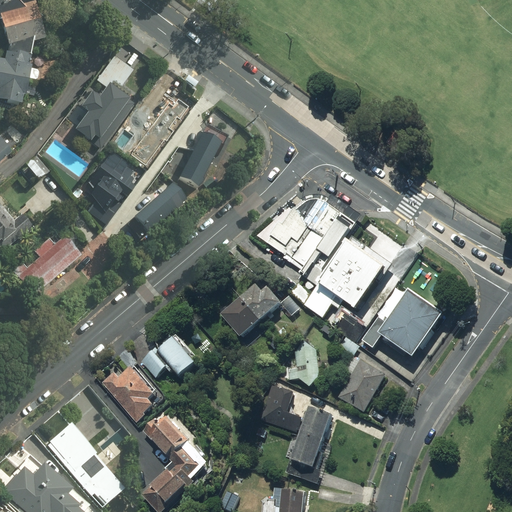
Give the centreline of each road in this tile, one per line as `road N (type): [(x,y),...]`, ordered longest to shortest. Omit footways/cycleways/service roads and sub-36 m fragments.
road 1 (residential): [(312,131),(263,191),(0,414)]
road 2 (residential): [(511,278),(416,423),(384,511)]
road 3 (secondary): [(312,131),(511,267)]
road 4 (secondary): [(140,0),(312,131)]
